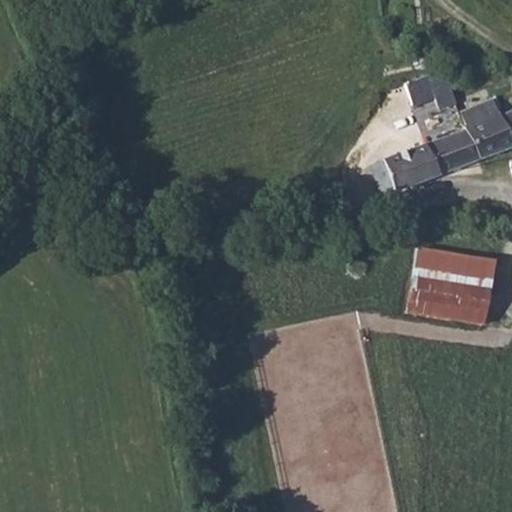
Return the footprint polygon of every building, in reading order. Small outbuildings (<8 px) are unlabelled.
[(431,67),(394,82),(402,103),(423,95),(428,107),(444,100),(431,67)] [(455,129),(467,160),(511,143),(511,106),(487,116),(481,100),(449,112),(455,129)] [(376,194),(467,160),(455,129),(365,164),(376,194)] [(406,314),(487,322),(494,256),(413,248),(406,314)] [(342,262),(343,254),(327,252),(327,262),(337,266),(342,262)]
